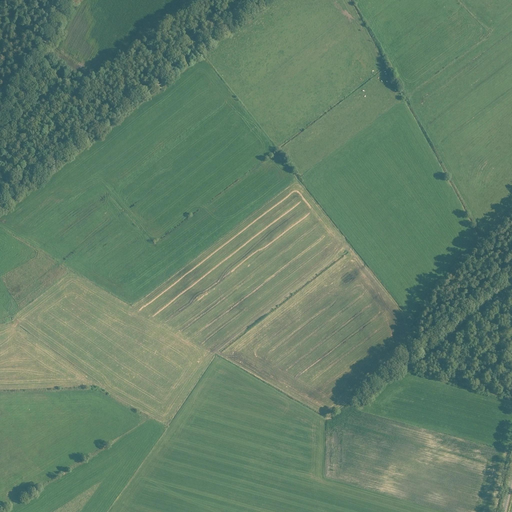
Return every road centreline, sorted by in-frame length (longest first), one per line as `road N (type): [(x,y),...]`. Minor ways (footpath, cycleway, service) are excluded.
road 1 (track): [(34,66),(76,98),(71,153),(35,167),(0,202)]
road 2 (track): [(70,0),(0,133)]
